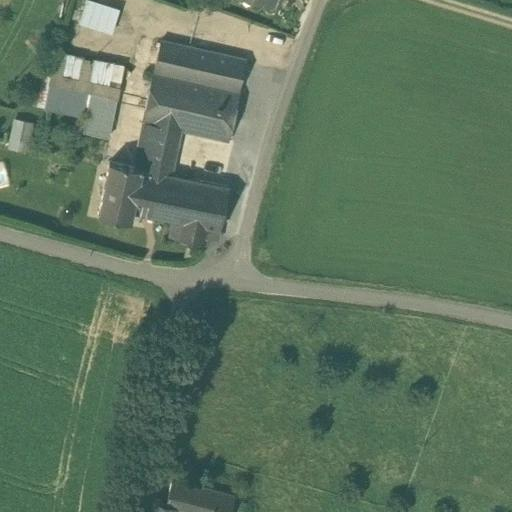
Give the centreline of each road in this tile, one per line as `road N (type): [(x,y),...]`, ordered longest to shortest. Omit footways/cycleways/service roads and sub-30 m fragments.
road 1 (unclassified): [(235,285),(269,135),(318,0)]
road 2 (unclassified): [(235,285),(511,319)]
road 3 (unclassified): [(0,237),(119,268),(235,285)]
